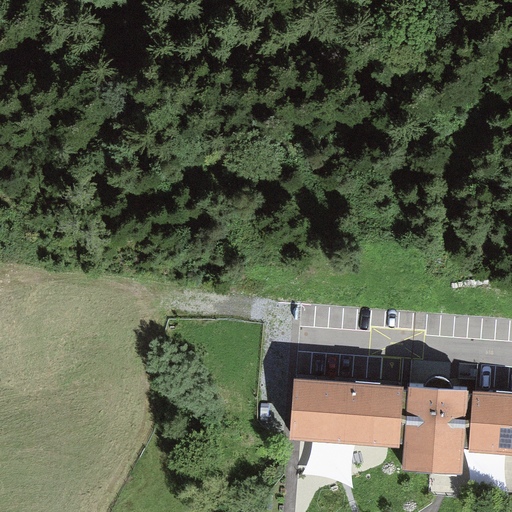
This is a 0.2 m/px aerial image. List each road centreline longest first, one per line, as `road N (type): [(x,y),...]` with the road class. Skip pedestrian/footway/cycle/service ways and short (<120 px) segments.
road 1 (track): [(511,3),(405,51),(0,58)]
road 2 (track): [(511,336),(475,343),(293,316)]
